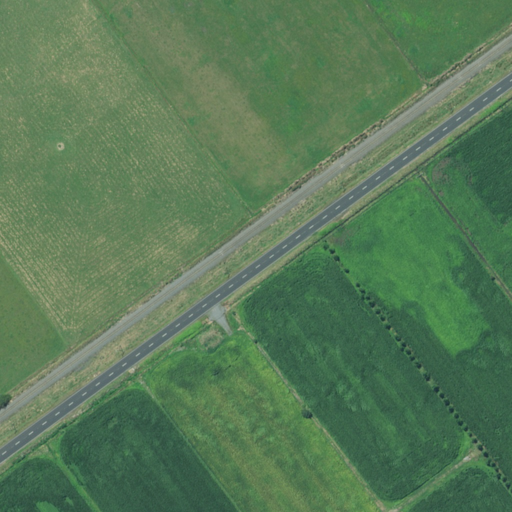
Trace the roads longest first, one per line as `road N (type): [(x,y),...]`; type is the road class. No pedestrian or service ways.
road 1 (tertiary): [(0,456),(511,80)]
road 2 (track): [(511,428),(399,511)]
